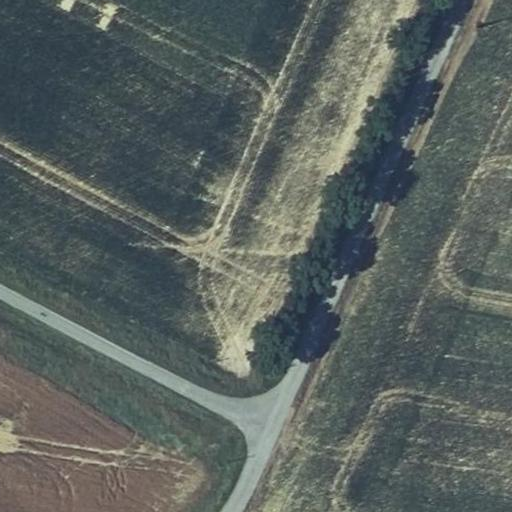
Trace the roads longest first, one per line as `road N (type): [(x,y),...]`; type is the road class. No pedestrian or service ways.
road 1 (tertiary): [(268,415),(458,0)]
road 2 (unclassified): [(268,415),(0,278)]
